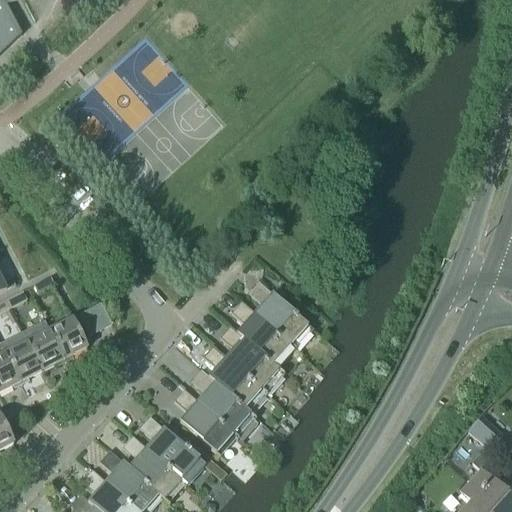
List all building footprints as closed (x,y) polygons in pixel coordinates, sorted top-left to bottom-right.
[(0,0),(0,53),(20,39),(5,11),(26,0),(0,0)] [(0,295),(13,289),(9,281),(0,285),(0,295)] [(36,298),(53,289),(48,281),(32,289),(36,298)] [(292,353),(310,332),(255,285),(245,297),(258,309),(251,317),(251,318),(292,353)] [(9,312),(25,303),(20,295),(5,303),(9,312)] [(0,316),(9,312),(5,303),(0,305),(0,316)] [(251,318),(251,317),(238,306),(228,317),(241,328),(233,337),(233,338),(275,373),(292,353),(251,318)] [(100,334),(110,328),(100,307),(89,313),(100,334)] [(89,313),(78,318),(89,340),(100,334),(89,313)] [(47,335),(62,363),(85,351),(70,322),(48,334),(47,335)] [(43,325),(21,336),(41,374),(62,363),(47,335),(48,334),(44,325),(43,325)] [(233,338),(233,337),(225,330),(215,342),(228,353),(222,361),(221,362),(263,398),(281,377),(275,373),(233,338)] [(21,336),(0,346),(0,349),(19,386),(41,374),(21,336)] [(0,395),(19,386),(0,349),(0,395)] [(221,362),(222,361),(209,350),(199,361),(213,373),(206,382),(205,382),(246,417),(263,398),(221,362)] [(198,375),(188,386),(202,398),(195,407),(194,407),(235,442),(240,446),(257,426),(252,422),(246,417),(205,382),(206,382),(198,375)] [(194,407),(195,407),(181,394),(171,406),(185,417),(177,427),(218,462),(235,442),(194,407)] [(511,456),(511,448),(480,420),(467,435),(502,467),(511,456)] [(184,489),(201,469),(147,421),(136,433),(149,444),(142,453),(141,453),(184,489)] [(0,452),(11,447),(0,425),(0,452)] [(141,453),(142,453),(129,441),(119,453),(132,464),(125,472),(161,503),(167,508),(184,489),(141,453)] [(125,472),(106,455),(96,466),(109,478),(102,486),(131,511),(153,511),(161,503),(125,472)] [(498,491),(509,479),(483,456),(472,468),(481,475),(462,497),(472,506),(466,511),(511,511),(511,501),(507,497),(506,498),(498,491)] [(131,511),(102,486),(89,474),(79,486),(92,498),(85,505),(85,506),(91,511),(131,511)] [(91,511),(85,506),(85,505),(78,499),(68,510),(69,511),(91,511)]
